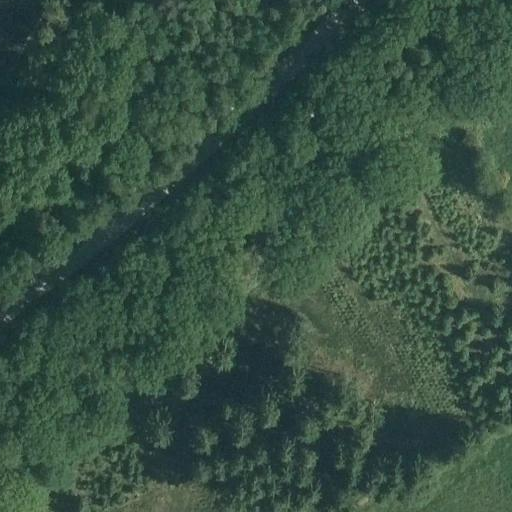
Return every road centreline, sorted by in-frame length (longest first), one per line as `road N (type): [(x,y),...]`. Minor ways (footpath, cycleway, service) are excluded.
road 1 (track): [(0,317),(272,84)]
road 2 (track): [(272,84),(363,0)]
